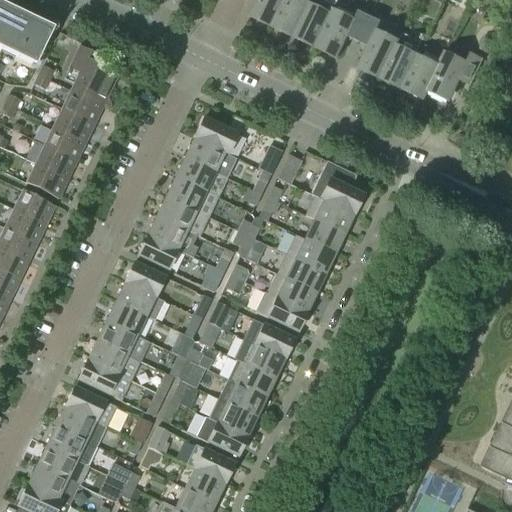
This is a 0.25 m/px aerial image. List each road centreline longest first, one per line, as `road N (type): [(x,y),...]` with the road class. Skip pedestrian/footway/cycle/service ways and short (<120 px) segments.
road 1 (residential): [(0,469),(199,55)]
road 2 (residential): [(255,511),(423,165)]
road 3 (residential): [(423,165),(199,55)]
road 4 (residential): [(199,55),(83,0)]
